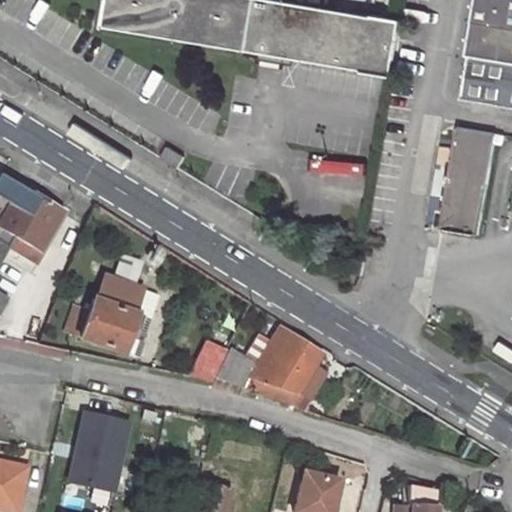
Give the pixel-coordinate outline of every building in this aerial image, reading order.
[(403,22),(279,0),(114,0),(111,25),(394,76),(403,22)] [(511,0),(480,0),(463,99),(511,107),(511,0)] [(460,128),(442,229),(482,236),(498,135),(460,128)] [(183,156),(167,146),(162,154),(178,164),(183,156)] [(293,173),(290,187),(352,201),(356,187),(293,173)] [(0,230),(14,239),(37,253),(61,213),(45,204),(47,199),(37,193),(34,197),(0,176),(0,230)] [(14,239),(9,248),(37,265),(66,216),(61,213),(37,253),(14,239)] [(14,239),(0,230),(0,242),(9,248),(14,239)] [(0,261),(9,248),(0,242),(0,261)] [(138,262),(122,257),(116,273),(131,279),(138,262)] [(140,287),(102,274),(93,298),(131,311),(140,287)] [(122,353),(134,315),(92,301),(89,310),(72,304),(63,331),(80,337),(80,339),(122,353)] [(248,377),(298,394),(321,353),(279,327),(269,342),(254,366),(248,377)] [(240,357),(254,366),(269,342),(256,333),(240,357)] [(187,373),(208,377),(222,349),(203,340),(187,373)] [(248,377),(254,366),(240,357),(228,349),(213,377),(242,387),(248,377)] [(298,394),(248,377),(242,387),(291,405),(298,394)] [(126,422),(80,412),(65,481),(110,491),(126,422)] [(0,509),(11,511),(15,511),(25,467),(0,461),(0,509)] [(299,471),(289,511),(328,511),(336,479),(299,471)] [(220,511),(226,486),(197,480),(189,511),(220,511)] [(405,505),(433,506),(434,491),(406,489),(405,505)]
